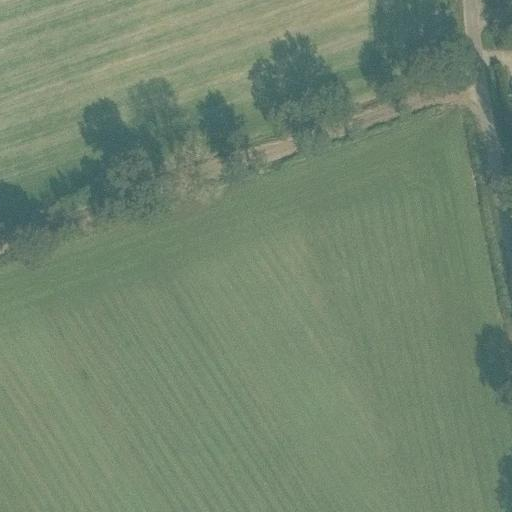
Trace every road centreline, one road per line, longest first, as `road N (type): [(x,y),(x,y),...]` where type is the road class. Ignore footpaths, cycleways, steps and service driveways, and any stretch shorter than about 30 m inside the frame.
road 1 (track): [(476,80),(0,241)]
road 2 (unclassified): [(511,250),(476,80),(469,0)]
